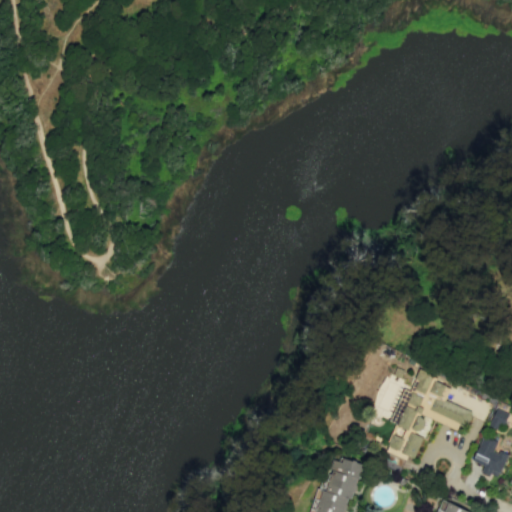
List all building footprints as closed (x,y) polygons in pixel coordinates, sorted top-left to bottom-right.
[(386,452),(412,462),(422,434),(420,433),(426,417),(463,431),(471,411),(444,400),(449,387),(435,381),(437,376),(419,369),(410,393),(408,393),(386,452)] [(507,413),(495,408),(488,426),(500,430),(507,413)] [(506,455),(493,449),(496,442),(482,435),(471,461),(483,466),(480,471),(496,478),(506,455)] [(345,511),(359,463),(336,457),(328,489),(316,486),(308,511),(345,511)] [(470,511),(441,499),(435,511),(470,511)]
